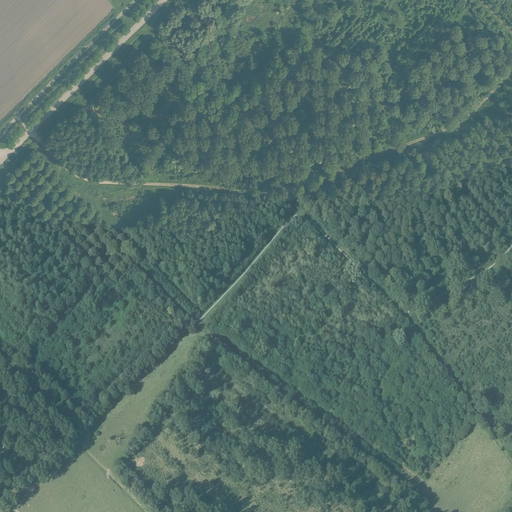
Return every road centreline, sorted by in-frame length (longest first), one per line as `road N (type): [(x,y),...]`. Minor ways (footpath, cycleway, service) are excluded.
road 1 (track): [(511,67),(453,123),(281,189),(84,177),(14,114)]
road 2 (tertiary): [(0,155),(158,0)]
